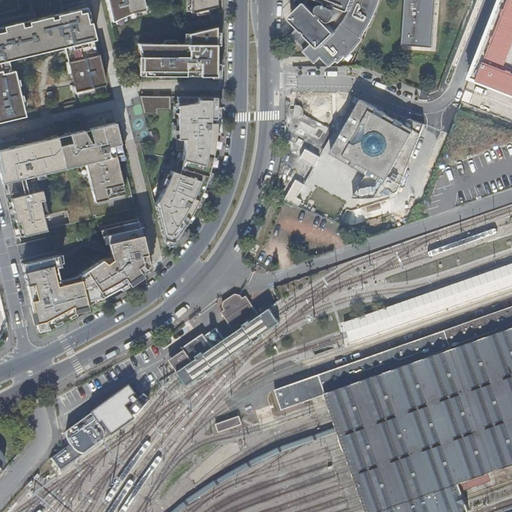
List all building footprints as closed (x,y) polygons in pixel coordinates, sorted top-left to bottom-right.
[(104,0),(109,17),(129,8),(142,5),(141,0),(104,0)] [(186,0),(190,12),(212,7),(213,0),(186,0)] [(292,34),(301,43),(314,56),(318,52),(332,66),(337,60),(338,59),(340,62),(349,53),(357,43),(363,35),(370,24),(374,15),(379,5),(380,0),(292,0),(293,0),(300,9),(294,15),(294,16),(294,17),(295,18),(301,25),(292,34)] [(406,0),(403,53),(433,55),(437,0),(406,0)] [(511,0),(500,0),(469,80),(511,97),(511,0)] [(86,7),(0,27),(0,121),(24,116),(14,73),(11,74),(8,59),(10,59),(62,46),(74,97),(106,89),(86,7)] [(142,66),(143,76),(214,76),(215,27),(186,27),(188,37),(138,44),(142,66)] [(169,96),(138,96),(143,115),(156,115),(156,110),(169,110),(169,96)] [(214,97),(175,96),(175,150),(181,150),(181,159),(177,173),(170,170),(164,184),(154,204),(157,220),(164,223),(160,231),(162,239),(171,241),(179,230),(186,220),(189,214),(194,204),(199,194),(203,183),(207,171),(211,158),(214,140),(214,133),(214,117),(214,97)] [(405,124),(362,99),(332,153),(368,173),(354,197),(378,196),(399,190),(425,123),(410,118),(406,121),(405,124)] [(113,121),(0,149),(0,160),(15,223),(41,216),(46,216),(40,193),(37,189),(33,174),(36,173),(81,163),(90,202),(120,194),(111,155),(121,153),(119,144),(113,121)] [(18,236),(44,230),(41,216),(15,223),(18,236)] [(57,255),(20,264),(35,328),(47,325),(85,305),(84,300),(101,296),(118,287),(126,282),(148,265),(137,219),(103,227),(106,242),(112,253),(112,257),(99,259),(66,283),(61,284),(58,281),(54,267),(59,266),(57,255)] [(511,263),(344,322),(348,335),(351,342),(511,285),(511,263)] [(224,311),(236,330),(260,313),(248,295),(245,297),(243,294),(237,293),(226,301),(224,305),(227,309),(224,311)] [(345,457),(350,469),(355,483),(359,495),(363,506),(365,511),(467,511),(469,511),(464,498),(459,484),(511,465),(511,306),(274,390),(281,411),(324,396),(327,405),(332,418),(336,430),(341,445),(345,457)] [(182,379),(187,387),(207,374),(208,375),(215,370),(214,368),(254,341),(255,342),(261,338),(260,337),(281,323),(275,315),(271,309),(226,339),(219,328),(207,335),(206,334),(185,348),(187,350),(185,351),(192,361),(176,371),(182,379)] [(118,382),(153,364),(145,349),(111,367),(118,382)] [(170,361),(176,371),(192,361),(185,351),(170,361)] [(50,458),(59,470),(130,418),(121,406),(105,418),(97,408),(66,431),(66,433),(66,435),(67,438),(68,440),(69,442),(70,444),(50,458)] [(239,415),(215,423),(219,432),(242,423),(239,415)]
